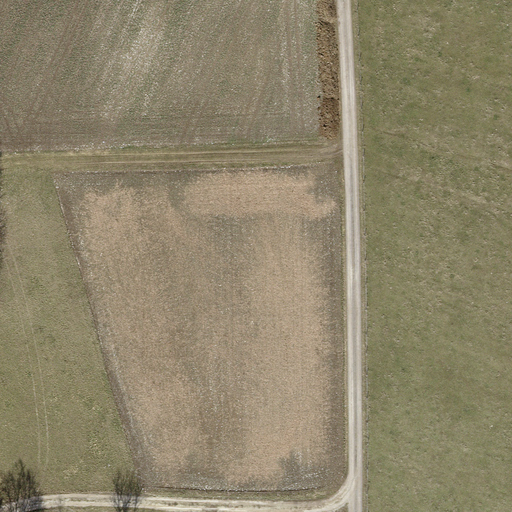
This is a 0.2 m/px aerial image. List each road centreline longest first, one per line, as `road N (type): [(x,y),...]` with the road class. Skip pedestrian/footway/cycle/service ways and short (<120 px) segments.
road 1 (track): [(358,511),(345,0)]
road 2 (track): [(358,504),(51,500),(21,511)]
